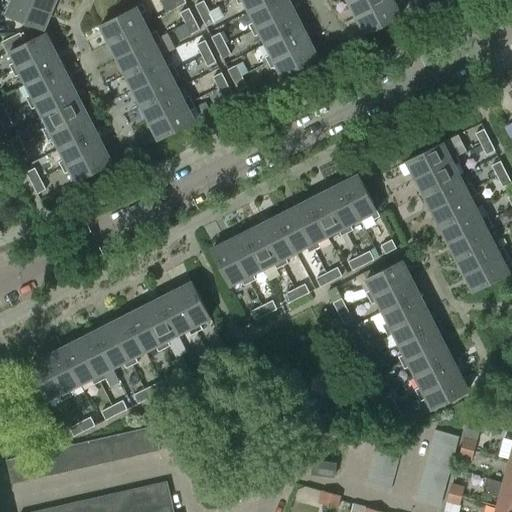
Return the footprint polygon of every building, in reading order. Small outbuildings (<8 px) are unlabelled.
[(51,11),(23,0),(6,0),(11,2),(6,13),(8,14),(7,18),(14,21),(16,18),(44,29),(51,11)] [(23,0),(51,11),(55,0),(23,0)] [(183,0),(172,0),(177,8),(185,4),(183,0)] [(235,0),(238,5),(243,2),(248,12),(272,0),(235,0)] [(288,0),(272,0),(248,12),(254,23),(249,26),(252,32),(293,10),(288,0)] [(352,0),(349,2),(357,19),(391,0),(352,0)] [(401,2),(399,0),(391,0),(357,19),(365,34),(400,15),(395,5),(401,2)] [(203,1),(194,6),(200,17),(208,12),(203,1)] [(141,5),(136,8),(99,27),(108,43),(144,25),(139,14),(145,11),(141,5)] [(185,24),(193,19),(188,9),(179,13),(185,24)] [(301,26),(293,10),(252,32),(254,37),(260,34),(265,45),(301,26)] [(208,12),(200,17),(205,27),(214,23),(208,12)] [(193,19),(185,24),(174,30),(179,40),(199,31),(193,19)] [(144,25),(108,43),(116,59),(158,38),(155,32),(149,35),(144,25)] [(301,26),(265,45),(270,55),(265,58),(268,63),(310,42),(301,26)] [(9,51),(15,63),(9,66),(12,72),(54,50),(45,33),(9,51)] [(217,50),(225,45),(219,33),(210,38),(217,50)] [(158,38),(116,59),(125,76),(161,57),(155,46),(161,43),(158,38)] [(201,56),(210,52),(204,41),(195,45),(201,56)] [(310,42),(268,63),(271,69),(276,67),(282,77),(318,58),(310,42)] [(230,55),(225,45),(217,50),(222,59),(230,55)] [(62,66),(54,50),(12,72),(15,78),(21,74),(26,84),(62,66)] [(215,62),(210,52),(201,56),(207,67),(215,62)] [(166,67),(161,57),(125,76),(133,91),(175,70),(172,64),(166,67)] [(242,63),(236,66),(241,76),(248,73),(242,63)] [(26,84),(32,95),(26,98),(28,104),(70,82),(62,66),(26,84)] [(241,76),(236,66),(227,70),(233,81),(241,77),(241,76)] [(175,70),(133,91),(141,108),(177,89),(172,79),(178,76),(175,70)] [(218,89),(226,84),(221,73),(212,78),(218,89)] [(241,77),(233,81),(238,91),(246,87),(241,77)] [(70,82),(28,104),(32,110),(38,107),(43,117),(79,99),(70,82)] [(232,95),(226,84),(218,89),(223,99),(232,95)] [(177,89),(141,108),(150,124),(191,102),(188,96),(183,99),(177,89)] [(43,117),(48,128),(42,131),(45,136),(87,115),(79,99),(43,117)] [(194,108),(191,102),(150,124),(158,140),(194,122),(189,111),(194,108)] [(9,105),(4,108),(1,103),(0,104),(0,118),(7,114),(12,111),(9,105)] [(7,114),(0,118),(0,122),(4,129),(12,125),(7,114)] [(95,131),(87,115),(45,136),(48,142),(54,139),(59,150),(95,131)] [(481,144),(489,140),(483,129),(475,133),(481,144)] [(59,150),(65,160),(59,163),(61,169),(104,147),(95,131),(59,150)] [(15,152),(24,147),(18,135),(9,140),(15,152)] [(489,140),(481,144),(486,155),(494,150),(489,140)] [(454,151),(448,154),(443,142),(407,161),(415,178),(457,156),(454,151)] [(24,147),(15,152),(20,161),(29,157),(24,147)] [(112,164),(104,147),(61,169),(64,174),(70,171),(76,182),(112,164)] [(457,156),(415,178),(423,194),(459,175),(454,165),(460,162),(457,156)] [(497,176),(506,172),(500,161),(491,165),(497,176)] [(32,184),(40,179),(34,168),(26,172),(32,184)] [(511,182),(506,172),(497,176),(502,187),(511,182)] [(379,216),(376,210),(358,174),(342,182),(360,219),(370,214),(373,219),(379,216)] [(465,186),(459,175),(423,194),(432,210),(473,188),(470,183),(465,186)] [(45,189),(40,179),(32,184),(37,194),(45,189)] [(360,219),(342,182),(325,191),(346,233),(352,230),(349,224),(360,219)] [(476,194),(473,188),(432,210),(440,226),(476,208),(471,197),(476,194)] [(325,191),(309,199),(328,235),(338,230),(341,236),(346,233),(325,191)] [(328,235),(309,199),(293,207),(314,249),(320,246),(317,240),(328,235)] [(314,249),(293,207),(277,215),(295,252),(306,246),(309,252),(314,249)] [(476,208),(440,226),(448,242),(490,221),(487,215),(481,218),(476,208)] [(277,215),(261,223),(282,265),(288,262),(285,257),(295,252),(277,215)] [(490,221),(448,242),(456,258),(492,240),(487,230),(493,227),(490,221)] [(261,223),(244,232),(263,268),(273,263),(276,268),(282,265),(261,223)] [(244,232),(229,240),(250,281),(255,279),(253,273),(263,268),(244,232)] [(250,281),(229,240),(211,248),(230,285),(240,280),(243,285),(250,281)] [(381,245),(385,254),(396,248),(391,240),(381,245)] [(492,240),(456,258),(464,274),(506,253),(503,247),(497,250),(492,240)] [(358,257),(362,265),(373,259),(369,251),(358,257)] [(506,253),(464,274),(473,291),(509,273),(503,262),(509,259),(506,253)] [(362,265),(358,257),(348,262),(352,270),(362,265)] [(366,279),(371,290),(366,293),(368,298),(410,277),(402,260),(366,279)] [(326,273),(331,281),(341,276),(337,267),(326,273)] [(331,281),(326,273),(316,278),(320,286),(331,281)] [(418,293),(410,277),(368,298),(372,304),(377,301),(383,312),(418,293)] [(191,281),(174,290),(195,332),(201,329),(198,323),(210,317),(191,281)] [(304,284),(294,289),(299,297),(309,292),(304,284)] [(333,303),(342,299),(336,287),(327,292),(333,303)] [(299,297),(294,289),(283,294),(288,303),(299,297)] [(195,332),(174,290),(158,298),(177,334),(186,329),(190,335),(195,332)] [(383,312),(388,322),(382,325),(385,330),(426,309),(418,293),(383,312)] [(177,334),(158,298),(142,306),(163,348),(169,345),(166,339),(177,334)] [(342,299),(333,303),(338,313),(347,309),(342,299)] [(262,305),(266,314),(276,309),(272,300),(262,305)] [(266,314),(262,305),(251,311),(255,320),(266,314)] [(142,306),(126,315),(144,351),(154,345),(157,351),(163,348),(142,306)] [(352,320),(347,309),(338,313),(344,324),(352,320)] [(435,326),(426,309),(385,330),(388,336),(394,334),(399,344),(435,326)] [(144,351),(126,315),(109,323),(131,365),(137,362),(133,356),(144,351)] [(131,365),(109,323),(94,331),(112,367),(122,362),(125,368),(131,365)] [(399,344),(404,354),(399,357),(402,363),(443,342),(435,326),(399,344)] [(112,367),(94,331),(77,339),(99,381),(104,379),(101,372),(112,367)] [(355,346),(363,341),(358,331),(349,335),(355,346)] [(77,339),(61,347),(80,383),(90,378),(93,384),(99,381),(77,339)] [(363,341),(355,346),(360,357),(369,352),(363,341)] [(443,342),(402,363),(404,369),(410,366),(415,376),(451,358),(443,342)] [(80,383),(61,347),(45,356),(67,398),(72,395),(69,389),(80,383)] [(219,351),(208,356),(212,365),(223,359),(219,351)] [(67,398),(45,356),(28,365),(46,401),(58,395),(61,401),(67,398)] [(212,365),(208,356),(198,362),(202,370),(212,365)] [(415,376),(421,386),(415,389),(418,395),(459,374),(451,358),(415,376)] [(371,378),(380,374),(375,363),(366,367),(371,378)] [(187,367),(176,373),(180,381),(191,376),(187,367)] [(180,381),(176,373),(165,378),(170,387),(180,381)] [(385,384),(380,374),(371,378),(377,388),(385,384)] [(468,391),(459,374),(418,395),(421,401),(426,398),(432,409),(468,391)] [(143,390),(148,398),(159,392),(155,384),(143,390)] [(148,398),(143,390),(133,395),(137,404),(148,398)] [(388,410),(397,406),(391,395),(382,399),(388,410)] [(122,400),(111,406),(116,415),(126,409),(122,400)] [(116,415),(111,406),(101,411),(105,420),(116,415)] [(402,416),(397,406),(388,410),(393,421),(402,416)] [(79,422),(84,431),(94,426),(90,417),(79,422)] [(84,431),(79,422),(69,428),(74,436),(84,431)] [(142,429),(147,453),(159,450),(153,426),(142,429)] [(130,432),(136,455),(147,453),(142,429),(130,432)] [(434,430),(431,442),(454,449),(458,436),(434,430)] [(119,434),(124,458),(136,455),(130,432),(119,434)] [(108,437),(113,461),(124,458),(119,434),(108,437)] [(96,440),(102,463),(113,461),(108,437),(96,440)] [(476,441),(463,438),(461,447),(473,450),(476,441)] [(374,452),(398,458),(401,445),(378,439),(374,452)] [(85,442),(90,466),(102,463),(96,440),(85,442)] [(74,445),(79,469),(90,466),(85,442),(74,445)] [(431,442),(428,454),(451,460),(454,449),(431,442)] [(62,448),(68,471),(79,469),(74,445),(62,448)] [(473,450),(461,447),(459,456),(471,459),(473,450)] [(62,448),(51,450),(56,474),(68,471),(62,448)] [(40,453),(45,476),(56,474),(51,450),(40,453)] [(374,452),(371,464),(395,470),(398,458),(374,452)] [(28,456),(34,479),(45,476),(40,453),(28,456)] [(451,460),(428,454),(425,466),(448,472),(451,460)] [(17,458),(22,482),(34,479),(28,456),(17,458)] [(6,461),(11,484),(22,482),(17,458),(6,461)] [(511,459),(509,459),(503,482),(511,484),(511,459)] [(313,460),(311,474),(333,477),(335,464),(313,460)] [(371,464),(368,475),(392,481),(395,470),(371,464)] [(448,472),(425,466),(421,478),(444,484),(448,472)] [(392,481),(368,475),(365,486),(388,492),(392,481)] [(444,484),(421,478),(418,489),(442,495),(444,484)] [(154,484),(160,508),(171,505),(166,481),(154,484)] [(451,482),(448,492),(461,495),(464,485),(451,482)] [(511,484),(503,482),(497,505),(511,509),(511,484)] [(154,484),(143,487),(149,510),(160,508),(154,484)] [(143,487),(132,489),(137,511),(140,511),(149,510),(143,487)] [(120,492),(125,511),(137,511),(132,489),(120,492)] [(442,495),(418,489),(415,500),(438,507),(442,495)] [(325,505),(328,493),(321,491),(317,503),(325,505)] [(109,494),(113,511),(125,511),(120,492),(109,494)] [(456,511),(461,495),(448,492),(443,511),(456,511)] [(340,496),(328,493),(325,505),(337,509),(340,496)] [(98,497),(101,511),(113,511),(109,494),(98,497)] [(86,500),(89,511),(101,511),(98,497),(86,500)] [(75,502),(77,511),(89,511),(86,500),(75,502)] [(64,505),(65,511),(77,511),(75,502),(64,505)]
